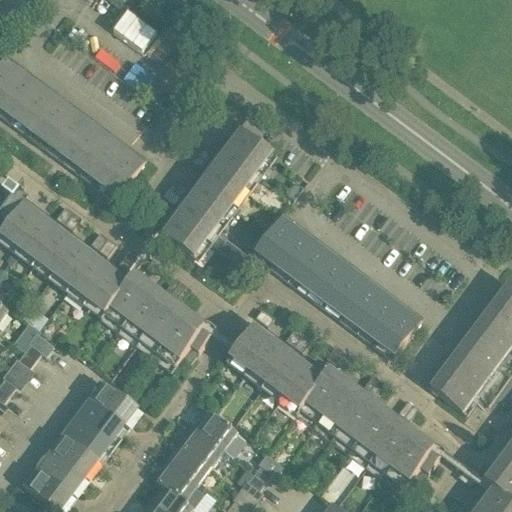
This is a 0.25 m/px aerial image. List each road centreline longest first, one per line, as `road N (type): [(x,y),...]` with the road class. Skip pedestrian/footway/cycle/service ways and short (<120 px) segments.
road 1 (residential): [(194,97),(155,151),(25,53),(63,4)]
road 2 (tertiary): [(463,169),(232,0)]
road 3 (residential): [(335,162),(299,215),(453,328)]
road 4 (residential): [(453,328),(489,278),(335,162)]
road 5 (residential): [(335,162),(229,82),(205,81),(194,97)]
road 6 (residential): [(63,4),(194,97)]
road 7 (residential): [(0,487),(85,375)]
